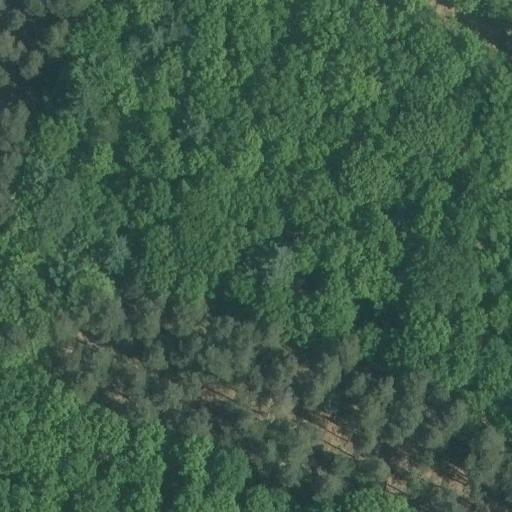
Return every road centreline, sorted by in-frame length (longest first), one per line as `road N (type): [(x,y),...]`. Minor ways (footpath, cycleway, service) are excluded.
road 1 (track): [(62,0),(0,150)]
road 2 (track): [(394,0),(511,46)]
